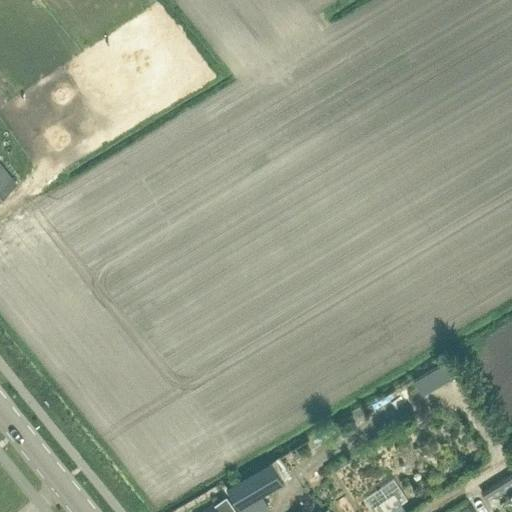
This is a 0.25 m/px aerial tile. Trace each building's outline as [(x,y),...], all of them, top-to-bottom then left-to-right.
[(0,194),(15,182),(0,163),(0,194)] [(430,365),(411,378),(420,391),(440,378),(430,365)] [(261,495),(284,481),(271,460),(226,486),(239,508),(261,495)] [(486,498),(511,481),(511,471),(482,490),(486,498)] [(261,495),(239,508),(240,511),(260,511),(269,507),(261,495)] [(237,511),(227,496),(214,505),(213,504),(202,511),(237,511)]
